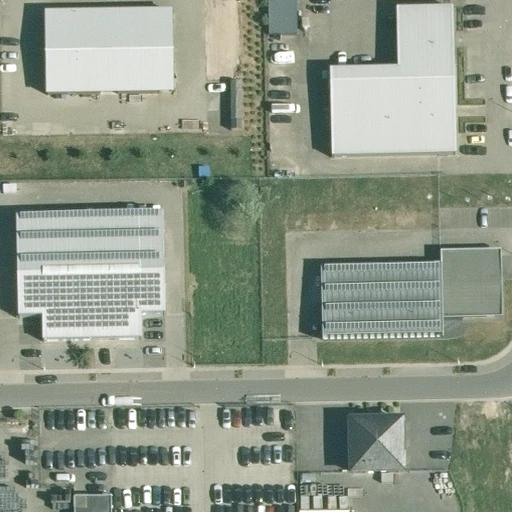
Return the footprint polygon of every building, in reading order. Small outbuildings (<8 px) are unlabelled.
[(295,36),(294,0),(265,0),(266,36),(295,36)] [(457,156),(454,9),(397,11),(398,71),(331,72),(333,158),(457,156)] [(173,19),(48,18),(48,101),(173,101),(173,19)] [(164,234),(17,237),(19,319),(43,319),(43,343),(142,341),(142,317),(166,316),(164,234)] [(497,256),(441,257),(442,266),(443,321),(463,320),(463,316),(499,316),(497,256)] [(442,266),(322,269),(323,340),(444,338),(443,321),(442,266)] [(403,473),(402,423),(352,424),(353,474),(403,473)] [(111,511),(112,499),(87,499),(87,511),(75,511),(74,511),(111,511)]
